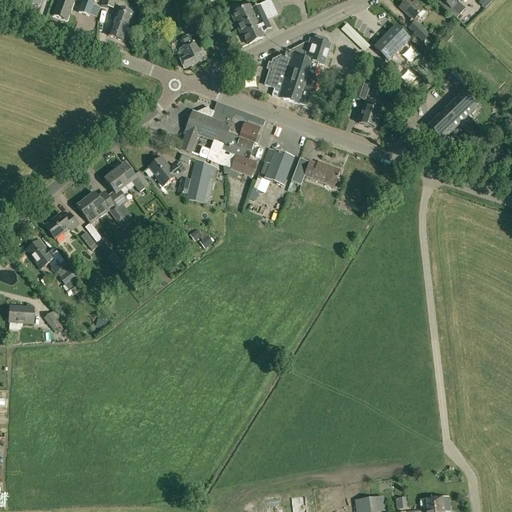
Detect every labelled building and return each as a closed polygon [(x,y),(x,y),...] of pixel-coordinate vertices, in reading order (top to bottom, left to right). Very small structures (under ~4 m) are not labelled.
[(58,0),(53,16),(67,21),(73,3),(73,2),(73,0),(58,0)] [(82,0),(78,13),(88,17),(89,17),(95,0),(82,0)] [(114,9),(115,0),(102,0),(101,6),(114,9)] [(412,21),(423,11),(411,0),(406,0),(399,8),(412,21)] [(452,0),(453,1),(447,6),(445,9),(456,19),(458,16),(465,9),(458,2),(459,0),(452,0)] [(280,25),(268,1),(250,10),(249,6),(230,15),(241,37),(243,36),(248,45),(263,38),(261,34),(280,25)] [(122,42),(132,14),(118,9),(108,36),(122,42)] [(410,27),(421,38),(426,33),(414,22),(410,27)] [(383,39),(374,49),(388,62),(409,40),(398,29),(385,42),(383,39)] [(443,38),(436,31),(431,36),(438,43),(443,38)] [(344,33),(342,41),(372,51),(374,43),(344,33)] [(183,59),(179,61),(181,65),(183,69),(185,70),(205,60),(196,41),(193,43),(190,37),(187,36),(182,39),(180,42),(183,48),(179,49),(183,59)] [(273,59),(265,85),(274,88),(272,96),(279,98),(297,104),(298,104),(305,106),(309,93),(312,93),(316,79),(314,78),(318,65),(321,65),(324,66),(330,47),(328,46),(329,43),(327,39),(317,36),(313,38),(312,42),(310,41),(309,44),(305,43),(290,51),(289,55),(285,54),(284,57),(281,56),(273,59)] [(371,59),(361,69),(369,77),(379,67),(371,59)] [(453,72),(448,78),(451,81),(456,76),(453,72)] [(454,84),(459,79),(456,76),(451,81),(454,84)] [(459,79),(454,84),(454,85),(457,87),(462,82),(459,79)] [(462,82),(457,87),(460,90),(465,85),(462,82)] [(351,94),(365,99),(369,88),(355,83),(351,94)] [(460,98),(455,103),(467,116),(476,107),(465,95),(461,100),(460,98)] [(380,112),(382,107),(366,102),(364,107),(358,124),(375,129),(380,112)] [(452,108),(447,112),(458,124),(467,116),(455,103),(450,107),(452,108)] [(208,108),(196,113),(192,112),(185,131),(187,132),(180,150),(191,155),(191,154),(192,155),(198,136),(213,142),(206,160),(231,169),(231,170),(251,178),(256,163),(248,160),(251,152),(254,143),(257,144),(262,128),(248,123),(247,125),(209,111),(208,108)] [(159,110),(151,115),(156,123),(164,117),(159,110)] [(442,115),(437,120),(450,132),(458,124),(447,112),(443,116),(442,115)] [(434,125),(430,130),(441,141),(450,132),(437,120),(433,124),(434,125)] [(325,143),(324,153),(335,154),(336,144),(325,143)] [(269,150),(264,163),(270,165),(265,179),(283,187),(294,158),(275,151),(275,152),(269,150)] [(187,165),(189,159),(181,156),(179,162),(187,165)] [(176,180),(182,175),(174,166),(169,169),(161,158),(148,168),(163,187),(175,178),(176,180)] [(178,193),(187,195),(186,201),(204,204),(213,167),(195,160),(190,181),(181,179),(178,193)] [(301,186),(304,177),(333,188),(340,171),(318,162),(317,164),(309,162),(307,167),(298,164),(291,182),(301,186)] [(113,170),(112,170),(126,187),(128,191),(134,186),(139,193),(143,190),(144,189),(146,191),(150,188),(148,186),(139,173),(134,177),(125,165),(121,167),(120,166),(119,166),(117,167),(116,168),(115,169),(114,170),(113,170)] [(113,193),(108,197),(118,211),(128,203),(123,195),(128,191),(112,170),(112,171),(109,173),(108,174),(106,176),(107,178),(104,180),(113,193)] [(119,225),(125,220),(123,217),(118,211),(108,197),(104,192),(97,198),(94,193),(85,200),(99,219),(108,212),(119,225)] [(76,207),(87,221),(90,225),(85,228),(96,243),(101,239),(91,226),(99,219),(85,200),(76,207)] [(78,226),(69,214),(63,218),(60,215),(44,227),(55,240),(70,228),(72,230),(78,226)] [(205,250),(213,243),(208,237),(206,238),(204,234),(202,236),(197,230),(190,236),(195,242),(200,238),(202,241),(199,243),(205,250)] [(87,233),(81,237),(90,249),(92,252),(97,248),(98,248),(95,244),(87,233)] [(39,241),(26,251),(40,270),(49,264),(56,274),(57,273),(66,266),(66,265),(54,250),(49,254),(39,241)] [(114,255),(108,259),(116,269),(121,265),(114,255)] [(150,279),(162,292),(174,280),(162,268),(150,279)] [(71,270),(60,279),(65,286),(77,278),(71,270)] [(33,325),(34,309),(10,307),(9,323),(33,325)] [(63,323),(54,311),(44,319),(53,332),(60,326),(63,323)] [(95,328),(105,330),(107,322),(98,319),(95,328)] [(63,323),(60,326),(61,327),(62,329),(63,330),(65,332),(68,329),(63,323)] [(385,511),(383,497),(355,501),(355,511),(385,511)] [(310,511),(309,498),(295,499),(296,511),(310,511)] [(446,511),(446,506),(449,506),(448,498),(420,501),(421,511),(446,511)] [(396,500),(397,510),(404,509),(403,499),(396,500)]
